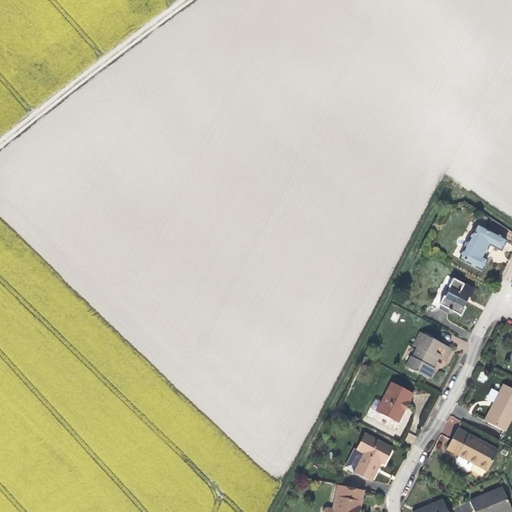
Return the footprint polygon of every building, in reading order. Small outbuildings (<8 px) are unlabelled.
[(492,219),(478,210),(471,224),(475,226),(486,233),(492,219)] [(486,233),(475,226),(457,259),(480,273),(487,262),(483,260),(486,254),(489,248),(498,253),(504,242),(486,233)] [(466,302),(468,298),(449,288),(447,292),(445,290),(440,299),(442,301),(437,309),(435,307),(431,315),(454,328),(458,320),(456,319),(458,314),(460,310),(462,312),(468,302),(466,302)] [(442,364),(449,350),(418,333),(411,348),(416,351),(411,360),(409,359),(405,369),(427,381),(433,371),(430,370),(432,365),(434,360),(442,364)] [(374,412),(393,422),(404,402),(408,405),(412,395),(390,383),(374,412)] [(511,390),(502,386),(493,403),(497,406),(491,416),(487,413),(483,422),(501,432),(511,412),(511,390)] [(404,402),(393,422),(397,424),(405,411),(408,405),(404,402)] [(497,406),(493,403),(490,408),(487,413),(491,416),(497,406)] [(485,472),(495,452),(455,431),(445,450),(460,459),(485,472)] [(413,444),(416,435),(408,433),(405,442),(413,444)] [(340,466),(369,482),(377,469),(381,463),(384,465),(391,450),(363,435),(354,448),(351,447),(340,466)] [(359,511),(364,491),(340,486),(335,510),(331,509),(324,511),(323,511),(359,511)] [(509,511),(499,488),(468,502),(472,511),(509,511)] [(445,511),(440,500),(410,511),(445,511)]
